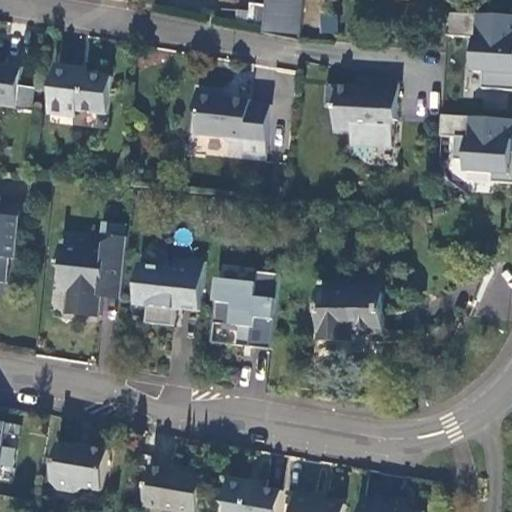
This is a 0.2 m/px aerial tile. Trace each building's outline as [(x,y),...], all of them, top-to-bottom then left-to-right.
[(264,0),(262,35),(297,39),(299,0),(264,0)] [(484,89),(511,90),(511,16),(450,13),(449,36),(478,38),(476,72),(485,72),(484,89)] [(321,33),(336,33),(336,15),(321,15),(321,33)] [(21,88),(24,70),(19,69),(0,66),(0,108),(36,114),(39,91),(21,88)] [(114,79),(76,75),(76,69),(57,67),(52,115),(72,118),(73,112),(110,116),(114,79)] [(360,78),(359,87),(379,88),(379,79),(360,78)] [(400,120),(402,80),(379,79),(379,88),(359,87),(330,86),(329,104),(339,105),(338,130),(355,130),(356,145),(394,147),(396,120),(400,120)] [(268,154),(273,105),(253,103),(253,101),(229,98),(224,92),(201,91),(197,112),(200,118),(199,135),(225,138),(229,143),(248,145),(247,152),(268,154)] [(511,119),(443,115),(441,136),(456,137),(455,159),(467,159),(466,172),(493,173),(493,181),(511,181),(511,119)] [(17,262),(23,212),(0,210),(0,285),(7,286),(11,261),(17,262)] [(110,285),(128,286),(132,239),(112,237),(111,246),(96,245),(89,249),(64,247),(62,269),(65,272),(64,286),(72,297),(71,316),(104,318),(106,298),(103,298),(103,292),(109,287),(110,285)] [(181,310),(204,313),(207,283),(209,264),(179,261),(178,269),(145,266),(142,304),(155,305),(153,322),(180,325),(181,310)] [(222,281),(217,326),(243,329),(255,330),(253,349),(274,351),(282,276),(260,274),(259,284),(222,281)] [(126,300),(128,286),(110,285),(109,287),(103,292),(103,298),(106,298),(126,300)] [(386,287),(322,288),(322,341),(355,340),(355,334),(387,333),(386,287)] [(255,330),(243,329),(242,348),(253,349),(255,330)] [(0,473),(8,426),(0,424),(0,473)] [(104,493),(111,453),(94,450),(93,453),(62,448),(56,485),(62,492),(80,495),(88,490),(104,493)] [(146,509),(163,511),(200,511),(207,473),(187,470),(186,475),(154,469),(146,509)] [(282,511),(285,493),(254,485),(254,482),(232,477),(227,501),(232,508),(231,511),(282,511)] [(347,511),(349,505),(318,500),(318,497),(301,493),(297,511),(347,511)] [(364,511),(429,511),(401,507),(403,500),(381,497),(381,500),(367,497),(364,511)]
